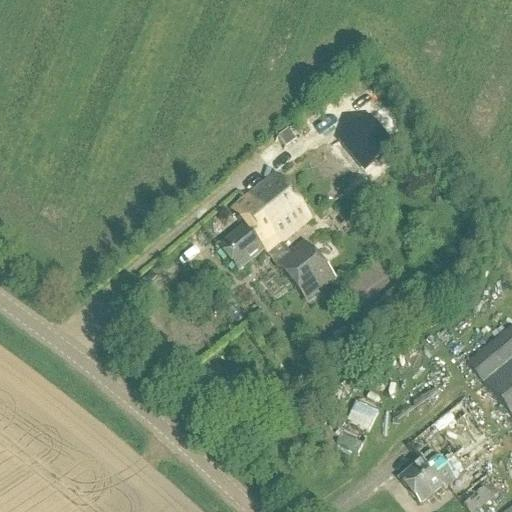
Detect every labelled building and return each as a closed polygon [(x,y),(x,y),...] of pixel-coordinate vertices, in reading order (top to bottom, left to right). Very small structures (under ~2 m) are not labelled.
[(400,130),(376,99),(344,123),(369,155),(400,130)] [(268,168),(288,152),(281,142),(260,159),(268,168)] [(276,180),(252,200),(275,229),(271,233),(282,247),(311,223),(276,180)] [(275,229),(252,200),(233,215),(246,230),(217,254),(236,277),(265,254),(277,270),(306,306),(321,294),(292,258),(282,247),(271,233),(275,229)] [(306,247),(292,258),(321,294),(335,283),(306,247)] [(511,332),(510,330),(466,369),(511,422),(511,332)] [(248,374),(243,378),(251,388),(260,380),(255,374),(248,374)] [(446,494),(497,452),(461,409),(405,455),(417,471),(397,488),(417,511),(418,511),(441,493),(446,494)] [(465,500),(457,505),(462,511),(476,511),(499,495),(487,479),(462,497),(465,500)]
